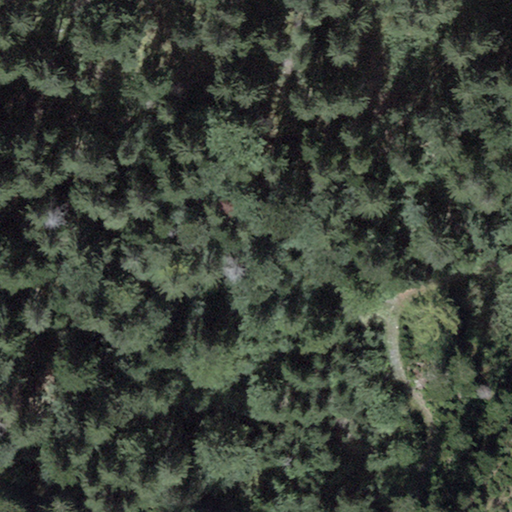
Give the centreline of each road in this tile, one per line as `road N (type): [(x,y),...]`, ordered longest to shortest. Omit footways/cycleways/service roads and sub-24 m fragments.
road 1 (track): [(405,511),(409,485),(429,450),(424,417),(395,384),(386,352),(390,318),(405,298),(458,275),(511,265)]
road 2 (track): [(0,97),(71,0)]
